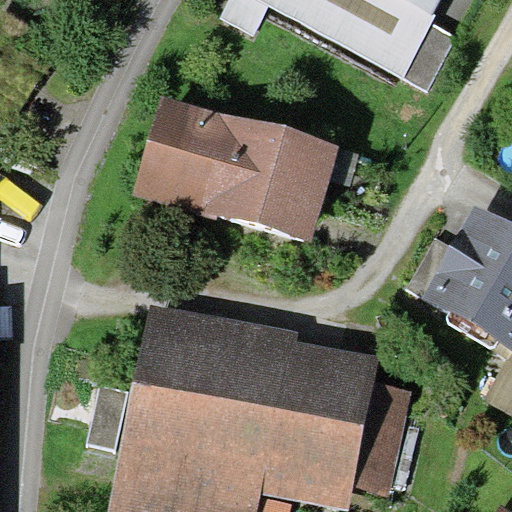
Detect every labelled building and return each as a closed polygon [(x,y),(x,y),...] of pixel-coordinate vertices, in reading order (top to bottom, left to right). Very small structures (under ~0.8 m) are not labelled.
[(437,19),(427,14),(435,0),(255,0),(403,81),(437,19)] [(54,49),(0,16),(0,133),(2,135),(54,49)] [(437,90),(463,39),(444,29),(418,81),(437,90)] [(334,154),(157,106),(130,203),(308,252),(334,154)] [(511,240),(472,217),(421,305),(511,357),(511,240)] [(340,511),(371,360),(143,315),(102,511),(254,511),(257,502),(306,511),(340,511)] [(403,496),(405,445),(373,444),(371,495),(403,496)]
